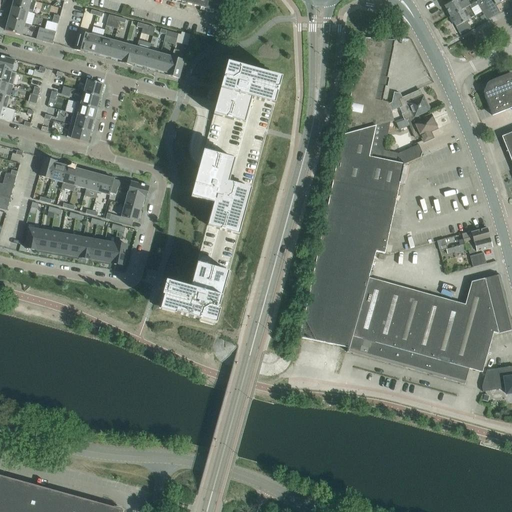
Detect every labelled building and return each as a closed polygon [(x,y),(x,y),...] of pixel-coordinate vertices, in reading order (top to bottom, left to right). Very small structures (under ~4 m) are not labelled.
[(36,2),(31,1),(29,0),(13,0),(13,3),(12,7),(11,8),(28,12),(32,14),(36,2)] [(225,0),(194,0),(193,6),(221,14),(225,0)] [(450,16),(470,5),(466,0),(465,0),(460,3),(458,0),(454,0),(444,6),(450,16)] [(487,7),(483,0),(480,0),(477,2),(470,6),(469,7),(470,9),(477,5),(482,12),(488,9),(487,7)] [(475,16),(470,9),(469,7),(470,6),(470,5),(450,16),(456,27),(475,16)] [(28,12),(11,8),(8,19),(25,24),(28,12)] [(25,24),(8,19),(5,31),(21,36),(25,24)] [(178,34),(166,31),(165,35),(165,36),(177,39),(178,34)] [(73,50),(82,52),(86,53),(91,35),(79,32),(73,50)] [(87,51),(98,54),(102,38),(91,35),(86,53),(87,51)] [(98,54),(109,58),(114,41),(102,38),(98,54)] [(109,58),(120,61),(120,63),(125,44),(114,41),(109,58)] [(120,63),(132,66),(137,48),(125,44),(120,63)] [(133,64),(144,67),(149,51),(137,48),(132,66),(133,64)] [(144,67),(156,70),(160,54),(149,51),(144,67)] [(156,70),(167,73),(166,75),(167,75),(172,57),(160,54),(156,70)] [(0,56),(0,69),(11,72),(15,60),(0,56)] [(167,75),(170,76),(179,79),(184,60),(172,57),(167,75)] [(167,283),(160,310),(176,314),(182,316),(199,320),(214,324),(281,79),(227,64),(191,198),(213,204),(190,289),(167,283)] [(0,81),(13,85),(16,74),(11,72),(0,69),(0,81)] [(511,107),(511,76),(510,73),(490,81),(489,81),(488,82),(487,83),(487,84),(486,85),(483,93),(492,116),(511,107)] [(100,97),(103,85),(87,80),(84,92),(99,96),(99,97),(100,97)] [(0,94),(10,97),(13,85),(0,81),(0,94)] [(97,109),(100,97),(99,97),(99,96),(84,92),(81,103),(81,104),(96,108),(97,109)] [(10,97),(0,94),(0,106),(2,107),(7,108),(10,97)] [(94,120),(97,109),(96,108),(81,104),(81,103),(76,102),(73,114),(93,119),(93,120),(94,120)] [(91,132),(94,120),(93,120),(93,119),(73,114),(70,126),(90,131),(91,132)] [(87,143),(91,132),(90,131),(70,126),(66,138),(87,143)] [(511,132),(501,137),(511,163),(511,132)] [(339,151),(299,338),(329,344),(348,348),(347,352),(348,353),(348,352),(368,357),(387,362),(406,368),(426,373),(435,376),(445,379),(455,381),(464,384),(465,383),(469,369),(470,369),(482,373),(488,353),(493,333),(498,334),(506,332),(511,330),(511,323),(509,311),(505,295),(500,275),(471,282),(470,286),(465,305),(446,300),(427,294),(407,289),(388,283),(368,278),(376,252),(385,254),(403,165),(396,163),(381,160),(369,157),(339,151)] [(56,161),(44,158),(39,176),(51,180),(56,161)] [(67,166),(56,163),(57,161),(56,161),(51,180),(63,183),(67,166)] [(79,170),(74,168),(67,166),(63,183),(74,186),(79,170)] [(90,173),(86,172),(79,170),(74,186),(86,189),(90,173)] [(6,173),(3,184),(13,187),(16,176),(6,173)] [(102,176),(98,175),(90,173),(86,189),(97,192),(102,176)] [(114,179),(109,178),(102,176),(97,192),(109,196),(110,193),(111,189),(112,185),(114,179)] [(146,199),(147,195),(149,187),(131,182),(127,194),(146,199)] [(3,184),(0,193),(0,196),(10,199),(13,187),(3,184)] [(141,210),(142,206),(144,199),(146,199),(127,194),(124,205),(141,210)] [(0,196),(0,209),(7,211),(10,199),(0,196)] [(121,217),(137,222),(141,210),(124,205),(121,217)] [(489,238),(487,228),(472,232),(471,232),(461,234),(463,239),(458,241),(459,246),(489,238)] [(28,229),(25,248),(37,250),(37,249),(40,231),(28,229)] [(40,231),(37,249),(37,250),(47,251),(51,233),(40,231)] [(51,233),(47,251),(58,253),(61,234),(51,233)] [(61,234),(58,253),(69,255),(72,236),(61,234)] [(72,236),(69,255),(79,257),(83,238),(72,236)] [(79,257),(79,258),(91,260),(91,259),(90,259),(94,240),(83,238),(79,257)] [(492,248),(489,238),(459,246),(447,249),(446,250),(447,254),(455,252),(455,253),(468,249),(469,254),(492,248)] [(447,249),(445,239),(437,241),(439,251),(446,250),(447,249)] [(94,240),(90,259),(91,259),(101,261),(104,242),(94,240)] [(104,242),(101,261),(111,263),(112,263),(115,244),(104,242)] [(111,263),(123,265),(124,260),(126,260),(127,252),(126,252),(127,245),(115,243),(115,244),(112,263),(111,263)] [(470,257),(472,268),(486,264),(483,253),(470,257)] [(511,366),(500,368),(494,369),(497,390),(505,389),(506,394),(511,393),(511,366)] [(486,370),(482,387),(482,392),(485,392),(490,391),(497,390),(494,369),(492,369),(486,370)] [(122,511),(123,510),(0,475),(0,511),(122,511)]
